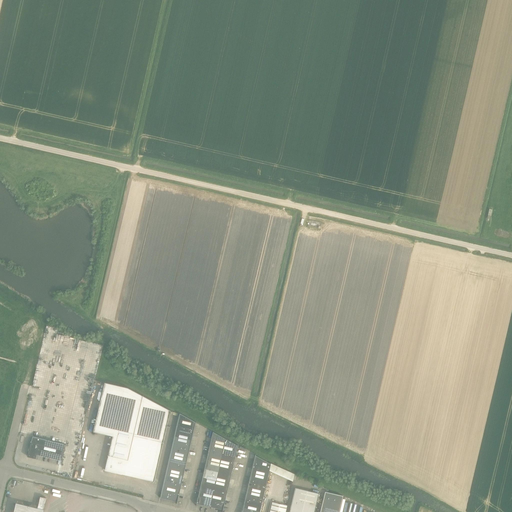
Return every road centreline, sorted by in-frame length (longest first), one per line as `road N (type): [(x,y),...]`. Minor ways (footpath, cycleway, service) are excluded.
road 1 (track): [(134,169),(100,318),(464,511)]
road 2 (unclassified): [(511,256),(0,138)]
road 3 (track): [(306,208),(261,401)]
road 4 (unclassified): [(151,508),(5,469)]
